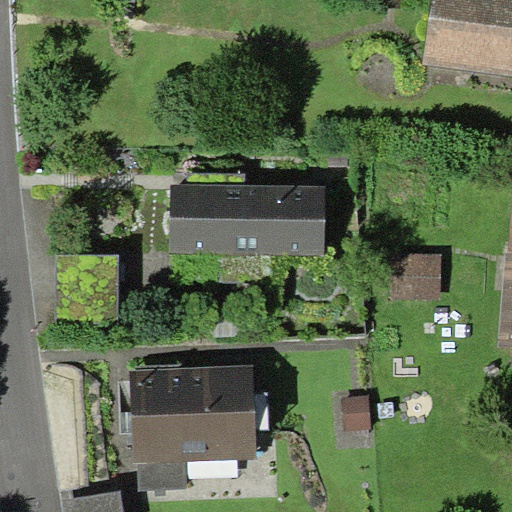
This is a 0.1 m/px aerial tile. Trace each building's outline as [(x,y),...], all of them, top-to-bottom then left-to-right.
[(511,0),(431,0),(424,62),(511,72),(511,0)] [(188,173),(188,184),(246,183),(246,173),(188,173)] [(188,184),(171,184),(171,251),(221,251),(221,282),(276,282),(276,251),(324,251),(324,183),(246,183),(188,184)] [(511,217),(509,252),(505,252),(498,347),(511,347),(511,217)] [(440,254),(391,253),(391,297),(440,298),(440,254)] [(118,256),(56,255),(56,323),(118,324),(118,256)] [(254,364),(130,369),(131,381),(133,434),(134,462),(138,462),(140,490),(187,488),(186,461),(257,458),(254,364)] [(133,434),(131,381),(119,381),(121,434),(133,434)] [(369,397),(342,398),(344,429),(371,427),(369,397)] [(123,511),(120,490),(62,500),(64,511),(123,511)]
